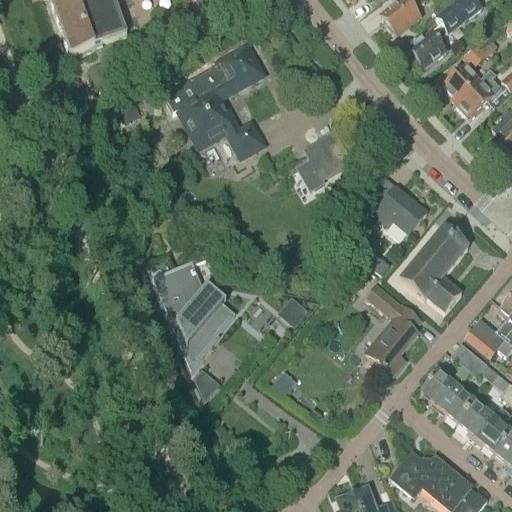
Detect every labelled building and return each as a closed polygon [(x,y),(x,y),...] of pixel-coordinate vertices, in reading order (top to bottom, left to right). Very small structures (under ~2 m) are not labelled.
[(183,0),(196,17),(198,15),(202,20),(229,0),(41,0),(43,2),(48,0),(50,5),(48,6),(58,34),(60,33),(64,44),(62,45),(67,60),(125,39),(120,25),(118,26),(114,15),(116,14),(112,0),(183,0)] [(413,12),(426,2),(424,0),(406,0),(404,1),(406,3),(381,22),(396,42),(421,22),(413,12)] [(442,32),(433,39),(432,38),(409,57),(415,65),(414,68),(418,73),(422,73),(424,76),(448,57),(439,47),(482,13),(472,0),(465,0),(436,24),(442,32)] [(237,34),(253,25),(249,16),(232,25),(237,34)] [(478,49),(461,62),(470,72),(496,51),(492,46),(482,54),(478,49)] [(239,165),(263,152),(251,132),(240,139),(221,108),(263,83),(244,51),(215,68),(226,87),(176,116),(198,153),(224,138),(239,165)] [(442,93),(457,109),(479,87),(465,71),(442,93)] [(479,87),(457,109),(471,124),(487,109),(494,117),(511,100),(511,99),(511,97),(511,77),(501,88),(502,89),(491,99),(479,87)] [(132,107),(127,110),(117,115),(126,130),(141,122),(132,107)] [(511,162),(511,122),(508,119),(499,128),(506,134),(494,146),(502,153),(502,157),(506,160),(510,160),(511,163),(511,162)] [(301,155),(320,188),(348,171),(329,139),(301,155)] [(353,194),(356,197),(376,211),(392,189),(369,172),(353,194)] [(395,192),(371,221),(387,233),(390,229),(406,241),(426,217),(395,192)] [(468,252),(443,232),(398,286),(423,307),(425,304),(444,319),(460,299),(442,284),(468,252)] [(371,257),(363,267),(380,282),(388,271),(371,257)] [(154,286),(190,374),(210,350),(205,346),(211,339),(214,342),(232,321),(220,311),(223,306),(205,291),(202,296),(201,296),(190,271),(191,271),(190,270),(152,286),(153,286),(154,286)] [(412,336),(420,327),(400,311),(375,291),(365,303),(391,325),(364,358),(393,381),(404,368),(398,363),(417,340),(412,336)] [(508,327),(497,341),(502,346),(504,347),(511,336),(511,301),(498,319),(508,327)] [(511,336),(504,347),(502,346),(495,355),(505,363),(511,353),(511,336)] [(471,350),(488,364),(495,355),(489,350),(478,341),(471,350)] [(419,399),(438,415),(456,394),(456,393),(469,378),(479,365),(460,349),(450,362),(461,371),(448,387),(437,378),(419,399)] [(479,365),(469,378),(476,383),(479,379),(490,388),(496,380),(485,371),(486,371),(479,365)] [(498,402),(505,407),(511,398),(511,391),(509,389),(498,402)] [(456,394),(438,415),(456,429),(473,408),(456,393),(456,394)] [(473,408),(456,429),(474,444),(492,423),(473,408)] [(492,423),(474,444),(493,460),(511,438),(492,423)] [(511,439),(511,438),(493,460),(505,470),(503,472),(509,477),(511,473),(511,439)] [(412,460),(403,471),(392,485),(414,503),(422,493),(445,511),(480,511),(486,506),(476,498),(476,499),(468,493),(469,491),(434,463),(429,469),(422,469),(412,460)] [(372,511),(366,496),(337,507),(339,511),(372,511)]
